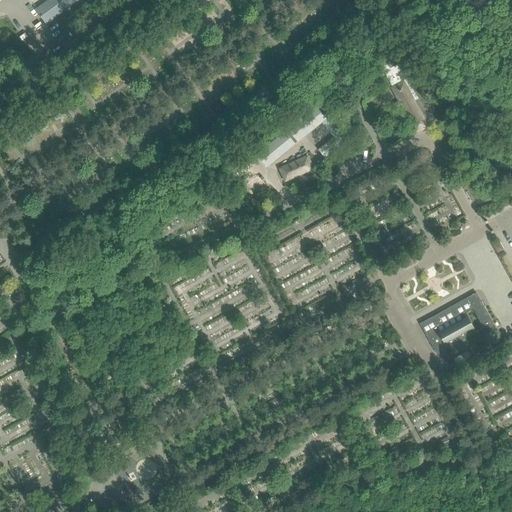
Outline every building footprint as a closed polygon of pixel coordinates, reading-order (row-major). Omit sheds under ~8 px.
[(60,13),(51,0),(49,0),(37,10),(46,23),(60,13)] [(72,4),(76,0),(51,0),(60,13),(63,10),(68,7),(68,8),(72,5),(72,4)] [(413,90),(399,64),(407,59),(394,37),(378,46),(386,60),(380,64),(393,87),(392,88),(392,89),(416,132),(428,126),(427,124),(435,120),(437,119),(431,113),(425,106),(419,99),(418,98),(416,95),(415,93),(413,90)] [(266,167),(322,122),(334,137),(318,150),(325,158),(348,139),(342,131),(330,116),(326,119),(316,106),(256,155),(266,167)] [(285,181),(312,168),(307,157),(280,169),(285,181)] [(485,171),(484,169),(483,166),(476,169),(479,175),(485,171)] [(494,245),(494,246),(497,253),(502,250),(503,249),(500,243),(499,243),(494,245)] [(473,331),(464,315),(462,316),(461,315),(473,308),(483,328),(493,323),(482,302),(477,304),(472,295),(419,323),(436,353),(471,334),(470,332),(473,331)] [(140,471),(153,471),(153,466),(146,467),(146,462),(140,462),(140,471)]
